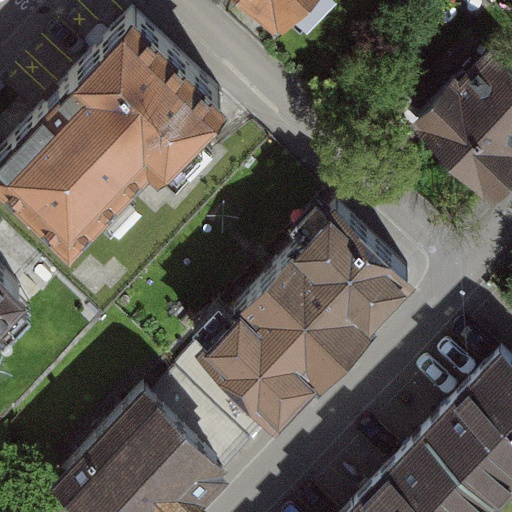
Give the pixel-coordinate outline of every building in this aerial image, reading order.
[(270,0),(290,19),(308,0),(270,0)] [(59,94),(0,155),(0,177),(69,241),(147,164),(154,169),(223,100),(134,16),(59,94)] [(511,56),(494,36),(410,116),(485,190),(511,161),(511,56)] [(411,275),(331,205),(199,342),(276,419),(411,275)] [(0,263),(0,317),(27,290),(0,263)] [(511,342),(509,340),(348,511),(494,511),(511,494),(511,342)] [(155,375),(59,470),(100,511),(179,511),(236,456),(155,375)]
